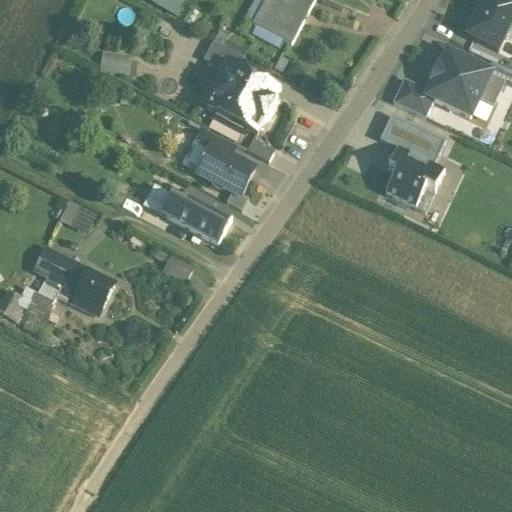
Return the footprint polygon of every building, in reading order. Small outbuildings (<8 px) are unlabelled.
[(186,7),(175,0),(147,0),(178,19),(186,7)] [(268,0),(253,29),(291,49),(316,0),(268,0)] [(511,7),(496,0),(482,0),(475,16),(479,18),(469,39),(499,54),(511,26),(511,7)] [(244,62),(213,46),(203,64),(224,75),(227,68),(238,74),(244,62)] [(507,85),(448,58),(430,95),(428,101),(435,105),(471,121),(479,103),(495,110),(507,85)] [(131,63),(105,59),(102,75),(129,79),(131,63)] [(238,74),(227,68),(224,75),(216,89),(210,91),(202,105),(204,112),(215,117),(212,123),(241,138),(244,132),(257,139),(260,134),(265,132),(277,109),(276,104),(279,98),(267,92),(268,90),(238,74)] [(428,101),(430,95),(404,83),(393,107),(426,122),(435,105),(428,101)] [(397,153),(407,158),(418,133),(391,120),(380,145),(397,153)] [(236,150),(204,133),(197,145),(210,152),(211,151),(230,161),(230,160),(236,150)] [(397,153),(388,174),(395,177),(385,199),(415,213),(425,191),(435,196),(445,175),(435,171),(446,145),(418,133),(407,158),(397,153)] [(275,154),(253,143),(247,155),(268,166),(275,154)] [(230,161),(211,151),(210,152),(197,178),(212,186),(213,190),(221,194),(225,192),(232,196),(240,200),(241,199),(254,173),(230,160),(230,161)] [(240,200),(232,196),(227,207),(242,215),(248,203),(241,199),(240,200)] [(176,203),(165,197),(152,216),(165,222),(166,220),(165,220),(172,207),(173,207),(176,203)] [(231,224),(189,201),(183,213),(173,207),(172,207),(165,220),(166,220),(217,248),(231,224)] [(69,209),(60,227),(86,239),(94,221),(69,209)] [(115,288),(60,260),(42,295),(94,320),(97,315),(101,316),(115,288)] [(193,274),(170,261),(163,274),(186,286),(193,274)] [(37,279),(31,293),(41,297),(47,283),(37,279)] [(0,322),(54,350),(57,346),(37,334),(40,328),(52,334),(59,323),(7,297),(0,312),(0,322)]
